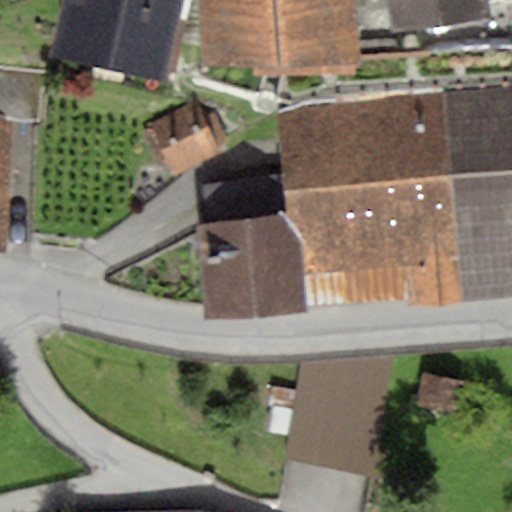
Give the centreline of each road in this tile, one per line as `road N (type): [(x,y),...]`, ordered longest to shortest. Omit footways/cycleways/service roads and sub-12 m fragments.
road 1 (residential): [(511,321),(222,336),(0,280)]
road 2 (residential): [(141,466),(77,431),(49,405),(0,317)]
road 3 (residential): [(11,511),(122,487),(141,466)]
